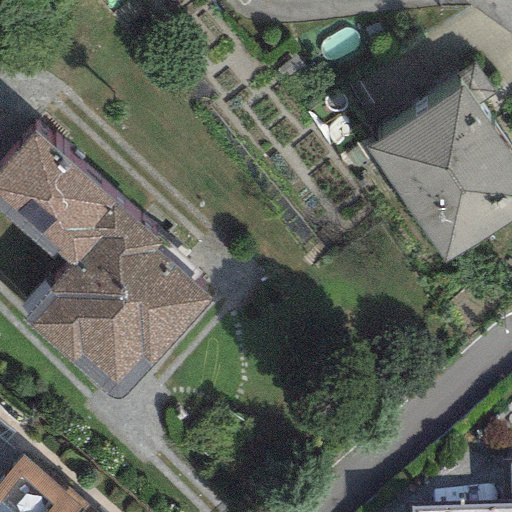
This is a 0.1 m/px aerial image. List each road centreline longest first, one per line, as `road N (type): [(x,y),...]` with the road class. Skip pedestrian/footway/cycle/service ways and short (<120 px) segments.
road 1 (unknown): [(0,257),(235,511)]
road 2 (residential): [(511,343),(311,511)]
